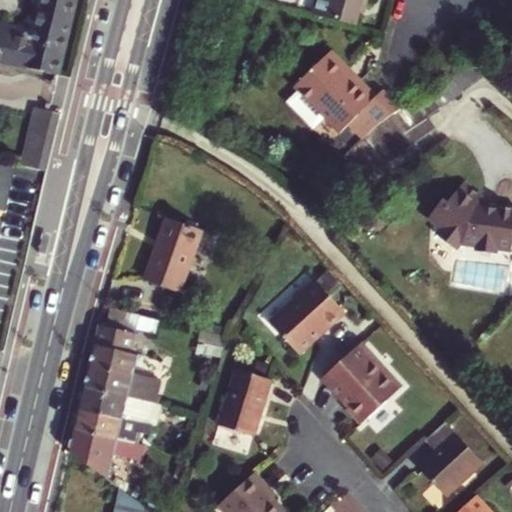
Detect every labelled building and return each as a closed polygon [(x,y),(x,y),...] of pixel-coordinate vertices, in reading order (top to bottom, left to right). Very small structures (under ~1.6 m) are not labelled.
[(74,0),(0,0),(0,60),(56,75),(74,0)] [(366,8),(368,0),(318,0),(315,14),(357,25),(362,7),(366,8)] [(331,51),(326,55),(355,85),(360,80),(331,51)] [(376,127),(401,108),(385,92),(378,98),(360,80),(355,85),(326,55),(294,86),(297,89),(286,99),(314,127),(325,116),(341,133),(349,124),(364,139),(376,127)] [(485,77),(472,59),(417,102),(430,120),(471,88),(485,77)] [(47,169),(61,112),(36,107),(24,164),(47,169)] [(484,198),(465,182),(448,204),(443,200),(432,214),(433,221),(441,228),(437,235),(456,250),(461,244),(462,245),(476,247),(480,253),(491,254),(496,250),(498,242),(511,243),(511,208),(497,207),(496,211),(484,209),(485,205),(479,204),(484,198)] [(167,217),(145,278),(182,291),(202,230),(167,217)] [(511,249),(511,243),(498,242),(496,250),(511,252),(511,249)] [(297,301),(271,324),(299,353),(324,330),(325,331),(346,313),(314,279),(294,298),(297,301)] [(142,315),(110,307),(106,326),(137,333),(138,329),(142,315)] [(161,320),(142,315),(138,329),(158,333),(161,320)] [(203,323),(201,331),(224,337),(227,328),(203,323)] [(137,333),(100,325),(98,328),(90,367),(151,381),(159,384),(164,361),(133,353),(137,333)] [(363,341),(324,378),(342,397),(345,394),(354,403),(347,409),(361,424),(403,385),(363,341)] [(151,381),(90,367),(85,388),(127,398),(129,386),(146,390),(143,402),(154,405),(157,391),(149,390),(151,381)] [(271,382),(239,372),(228,405),(226,404),(220,426),(253,437),(271,382)] [(85,388),(80,410),(149,425),(154,405),(143,402),(127,398),(85,388)] [(350,406),(354,403),(345,394),(342,397),(350,406)] [(149,425),(80,410),(76,430),(136,444),(138,435),(152,438),(155,427),(149,425)] [(203,417),(187,413),(184,425),(199,429),(203,417)] [(484,462),(446,421),(426,440),(436,451),(420,466),(448,496),(484,462)] [(136,444),(76,430),(71,452),(108,479),(114,455),(145,462),(146,457),(148,447),(144,446),(136,444)] [(255,473),(220,505),(226,511),(285,511),(264,488),(267,485),(255,473)] [(143,511),(145,505),(121,488),(115,511),(143,511)] [(489,511),(476,497),(459,511),(489,511)]
